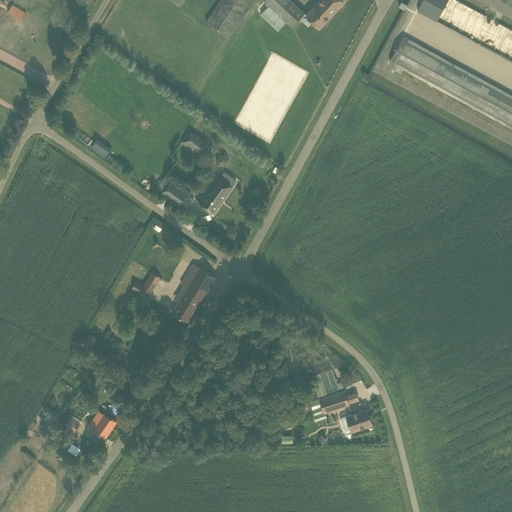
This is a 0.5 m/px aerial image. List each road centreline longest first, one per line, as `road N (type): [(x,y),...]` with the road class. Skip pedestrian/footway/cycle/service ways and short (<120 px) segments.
road 1 (unclassified): [(416,511),(394,418),(376,383),(351,354),(241,271)]
road 2 (unclassified): [(241,271),(388,0)]
road 3 (unclassified): [(73,511),(241,271)]
road 4 (unclassified): [(241,271),(32,118)]
road 5 (unclassified): [(32,118),(105,0)]
